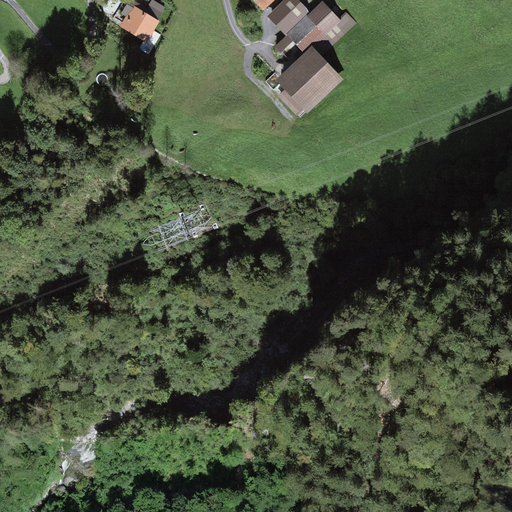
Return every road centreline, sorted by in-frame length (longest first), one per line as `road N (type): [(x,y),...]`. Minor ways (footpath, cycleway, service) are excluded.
road 1 (unclassified): [(0,362),(83,375),(0,401)]
road 2 (unclassified): [(90,0),(91,44),(74,60),(54,52),(9,0)]
